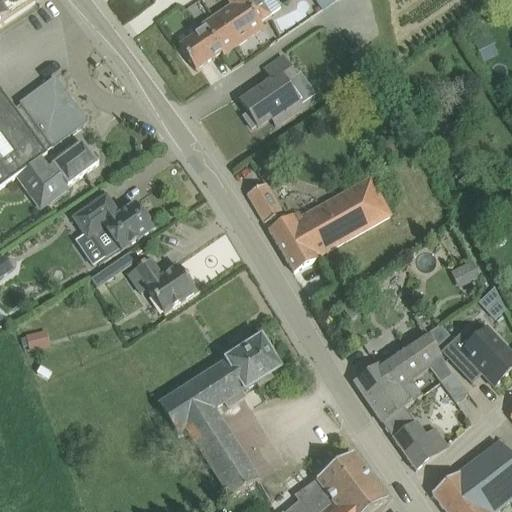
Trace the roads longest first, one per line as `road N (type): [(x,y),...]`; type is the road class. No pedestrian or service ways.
road 1 (secondary): [(410,495),(202,164),(78,0)]
road 2 (unclassified): [(410,495),(511,404)]
